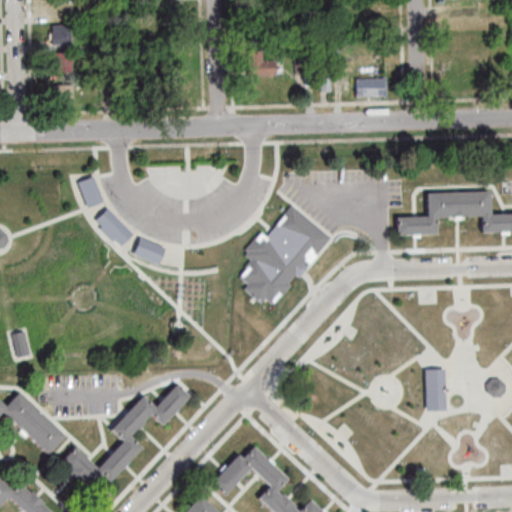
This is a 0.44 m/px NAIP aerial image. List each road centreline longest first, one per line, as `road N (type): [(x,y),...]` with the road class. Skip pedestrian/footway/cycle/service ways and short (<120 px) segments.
road 1 (residential): [(511,118),(0,133)]
road 2 (residential): [(511,266),(359,273),(243,391)]
road 3 (residential): [(243,391),(362,499),(511,497)]
road 4 (residential): [(243,391),(130,511)]
road 5 (residential): [(16,133),(12,0)]
road 6 (residential): [(217,127),(211,0)]
road 7 (residential): [(417,121),(412,0)]
